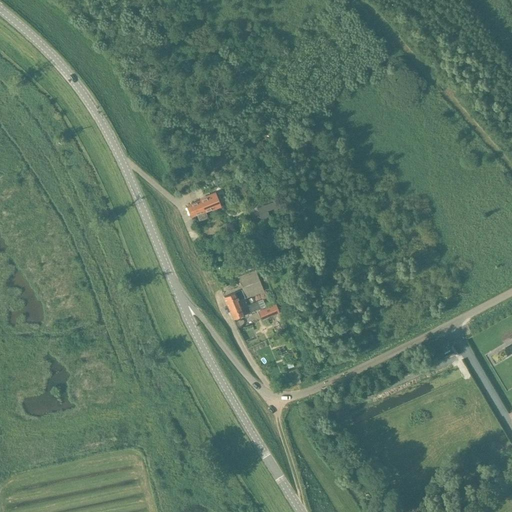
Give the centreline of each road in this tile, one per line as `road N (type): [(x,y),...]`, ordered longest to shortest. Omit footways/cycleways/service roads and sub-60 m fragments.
road 1 (unclassified): [(511,292),(299,395),(275,396),(252,383),(177,290)]
road 2 (tertiary): [(177,290),(88,97),(0,8)]
road 3 (tertiary): [(300,511),(177,290)]
